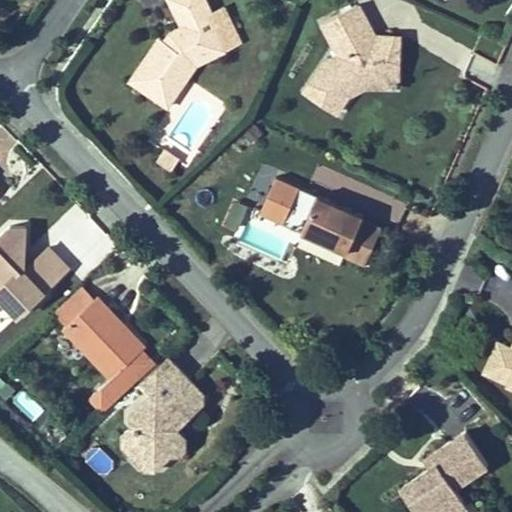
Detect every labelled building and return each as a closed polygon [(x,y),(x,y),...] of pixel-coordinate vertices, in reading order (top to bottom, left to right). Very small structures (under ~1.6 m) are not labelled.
[(175,0),(185,20),(172,27),(177,30),(171,37),(167,35),(163,32),(156,42),(134,75),(162,94),(185,60),(193,59),(198,62),(200,58),(228,44),(211,9),(216,7),(212,0),(175,0)] [(378,34),(362,1),(326,19),(343,52),(327,60),(309,88),(341,108),(358,81),(404,58),(404,33),(386,32),(386,34),(378,34)] [(177,30),(172,27),(167,35),(171,37),(177,30)] [(404,58),(358,81),(404,81),(404,58)] [(185,60),(162,94),(172,101),(198,62),(193,59),(185,60)] [(174,164),(181,154),(167,145),(160,155),(174,164)] [(369,211),(370,208),(325,187),(308,223),(353,244),(350,249),(371,259),(380,239),(388,220),(369,211)] [(43,284),(46,287),(72,260),(53,241),(24,270),(15,261),(25,251),(28,225),(13,220),(0,231),(0,297),(12,298),(23,309),(38,294),(35,292),(43,284)] [(98,293),(87,282),(58,309),(69,321),(98,293)] [(119,310),(100,291),(98,293),(69,321),(67,323),(115,373),(94,393),(108,408),(150,367),(159,359),(145,344),(149,341),(131,322),(126,326),(122,322),(126,318),(119,310)] [(126,326),(131,322),(126,318),(122,322),(126,326)] [(511,340),(500,336),(493,352),(498,354),(502,344),(511,348),(511,340)] [(511,348),(502,344),(498,354),(493,352),(486,369),(511,380),(511,348)] [(137,422),(137,432),(148,442),(152,438),(169,438),(174,443),(182,443),(187,438),(188,428),(177,417),(172,417),(172,410),(188,410),(204,394),(204,384),(187,367),(169,349),(159,359),(150,367),(164,382),(147,398),(147,412),(137,422)] [(22,388),(14,398),(36,416),(44,406),(22,388)] [(495,461),(470,430),(438,457),(430,463),(437,470),(429,477),(403,499),(413,511),(475,511),(478,510),(478,504),(464,487),(495,461)] [(152,438),(148,442),(154,448),(173,448),(174,443),(169,438),(152,438)] [(437,470),(430,463),(423,469),(429,477),(437,470)]
